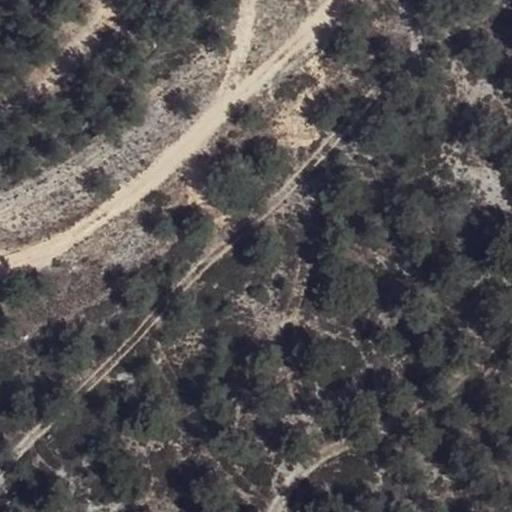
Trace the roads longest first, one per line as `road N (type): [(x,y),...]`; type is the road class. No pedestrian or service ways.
road 1 (track): [(312,0),(99,205),(0,240)]
road 2 (track): [(271,511),(299,460),(425,394),(511,322)]
